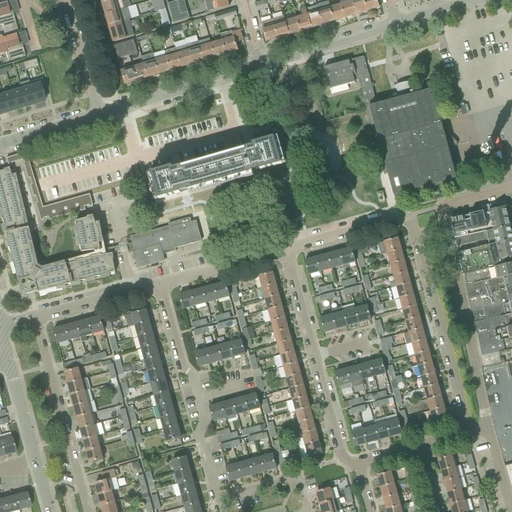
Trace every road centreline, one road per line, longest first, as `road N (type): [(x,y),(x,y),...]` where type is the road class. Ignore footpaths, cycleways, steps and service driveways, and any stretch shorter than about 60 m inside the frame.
road 1 (residential): [(283,251),(402,218),(469,431)]
road 2 (residential): [(487,425),(439,208),(511,186)]
road 3 (residential): [(358,461),(342,460),(283,251)]
road 4 (residential): [(216,500),(197,433),(204,416),(195,379),(180,363),(159,285)]
road 5 (residential): [(87,511),(34,319)]
road 6 (unclassified): [(97,117),(259,68)]
road 7 (unclassified): [(52,511),(13,363)]
road 8 (unclassified): [(259,68),(394,27)]
road 9 (residential): [(34,319),(159,285)]
road 10 (residential): [(159,285),(283,251)]
road 11 (unclassified): [(97,117),(63,0)]
